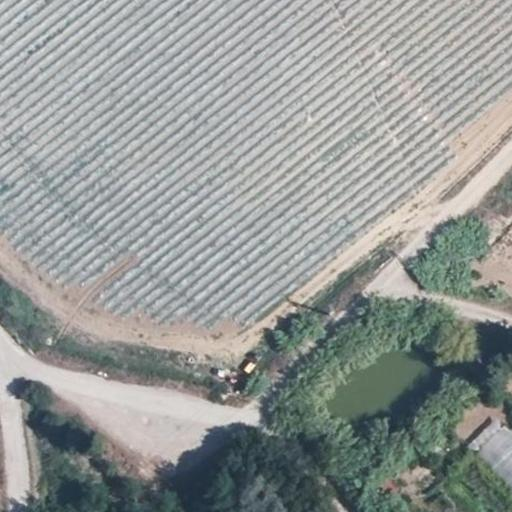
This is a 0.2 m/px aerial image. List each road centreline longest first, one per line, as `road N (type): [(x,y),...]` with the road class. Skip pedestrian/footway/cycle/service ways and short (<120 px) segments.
road 1 (unclassified): [(0,348),(21,511)]
road 2 (unknown): [(268,397),(374,511)]
